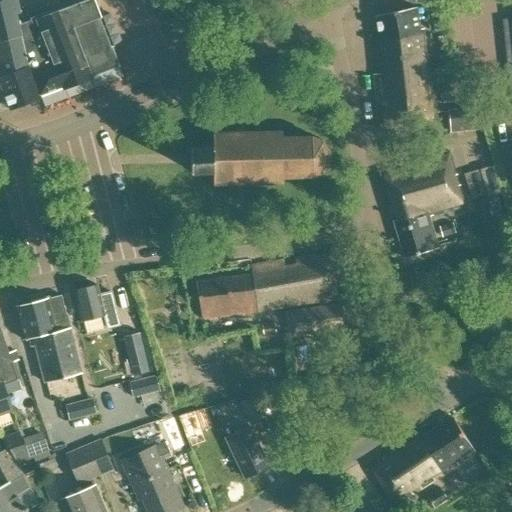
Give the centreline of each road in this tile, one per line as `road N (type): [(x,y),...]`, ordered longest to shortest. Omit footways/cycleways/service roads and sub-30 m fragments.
road 1 (residential): [(0,289),(370,230)]
road 2 (residential): [(370,230),(328,1)]
road 3 (residential): [(248,511),(440,400)]
road 4 (secondary): [(157,85),(328,1)]
road 5 (residential): [(440,400),(370,230)]
road 6 (secondary): [(0,147),(85,120),(157,85)]
